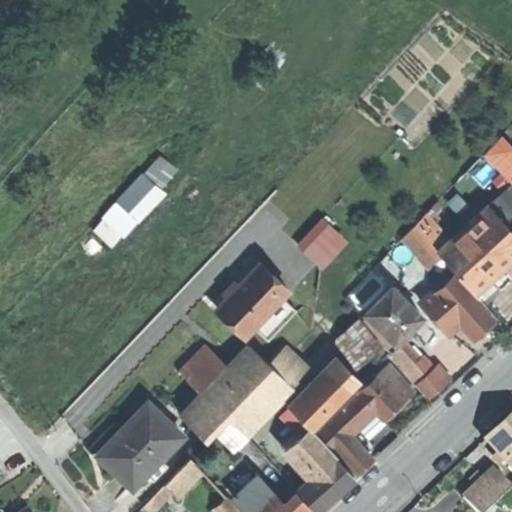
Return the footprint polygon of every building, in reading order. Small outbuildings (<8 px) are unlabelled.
[(511,147),(502,137),(484,154),(511,183),(511,182),(511,147)] [(96,225),(117,245),(187,171),(166,151),(96,225)] [(511,182),(511,183),(487,205),(511,232),(511,182)] [(502,263),(511,253),(511,232),(487,205),(437,252),(478,297),(493,283),(487,277),(502,263)] [(327,213),(300,242),(327,267),(354,238),(327,213)] [(425,263),(437,252),(415,227),(403,237),(425,263)] [(233,320),(248,335),(254,329),(283,298),(289,292),(259,264),(218,307),(233,320)] [(418,297),(422,301),(433,290),(436,293),(454,277),(448,270),(418,297)] [(449,334),(462,323),(450,309),(469,292),(455,276),(454,277),(436,293),(433,290),(422,301),(420,302),(449,334)] [(500,291),(493,283),(478,297),(485,305),(500,291)] [(410,330),(422,317),(392,287),(366,314),(396,344),(410,330)] [(469,292),(450,309),(462,323),(474,337),(484,328),(493,319),(469,292)] [(298,312),(283,298),(254,329),(269,343),(298,312)] [(392,355),(417,385),(435,369),(434,368),(424,356),(419,360),(405,344),(392,355)] [(181,417),(207,441),(214,433),(236,454),(250,439),(241,431),(305,365),(284,345),(267,362),(250,346),(228,369),(204,394),(181,417)] [(182,372),(204,394),(228,369),(206,347),(182,372)] [(290,405),(311,427),(314,430),(359,383),(337,357),(290,405)] [(400,405),(415,391),(389,364),(359,392),(377,410),(385,419),(400,405)] [(438,365),(434,368),(435,369),(417,385),(428,398),(450,379),(438,365)] [(351,435),(377,410),(359,392),(316,432),(332,449),(334,451),(336,449),(351,435)] [(117,474),(134,489),(147,475),(160,460),(183,436),(148,403),(99,456),(117,474)] [(486,440),(511,467),(511,414),(500,426),(486,440)] [(329,451),(332,449),(316,432),(314,430),(311,427),(288,448),(314,476),(333,497),(343,488),(354,478),(329,451)] [(374,459),(351,435),(336,449),(359,473),(374,459)] [(168,467),(160,460),(147,475),(154,482),(168,467)] [(171,495),(177,501),(204,473),(190,460),(163,487),(171,495)] [(462,499),(474,511),(484,511),(492,505),(510,487),(493,469),(462,499)] [(292,511),(285,504),(259,476),(243,491),(234,481),(226,488),(247,511),(292,511)] [(315,511),(317,511),(333,497),(314,476),(297,492),(315,511)] [(149,511),(154,511),(171,495),(163,487),(144,506),(149,511)] [(292,511),(315,511),(297,492),(285,504),(292,511)] [(238,511),(226,498),(214,508),(218,511),(238,511)]
